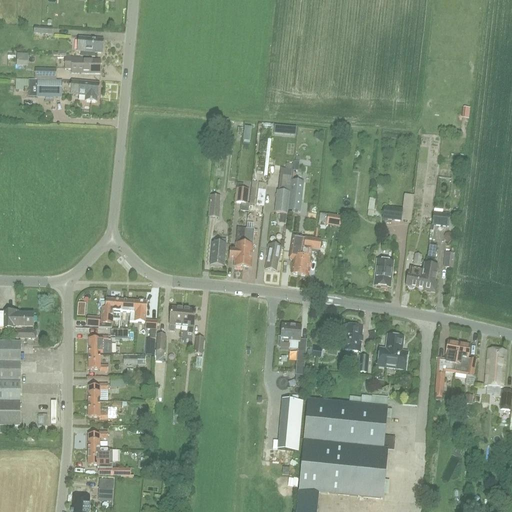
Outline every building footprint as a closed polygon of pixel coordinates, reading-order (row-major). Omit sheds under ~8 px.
[(93,18),(93,25),(106,26),(107,19),(93,18)] [(53,29),(34,28),(34,35),(52,36),(53,29)] [(103,40),(79,38),(78,52),(102,54),(103,40)] [(100,75),(100,60),(72,60),(72,57),(65,57),(65,70),(72,70),(72,72),(83,72),(83,74),(100,75)] [(56,70),(35,70),(35,81),(37,81),(56,81),(56,70)] [(62,82),(29,81),(29,97),(37,97),(37,95),(53,96),(54,88),(62,88),(62,82)] [(99,88),(99,84),(71,82),(70,95),(86,96),(86,100),(98,101),(99,88)] [(269,136),(269,127),(259,126),(259,136),(269,136)] [(242,143),(249,144),(251,130),(244,129),(242,143)] [(304,182),(291,181),(288,211),(300,212),(304,182)] [(237,189),(236,189),(235,203),(248,205),(249,191),(243,190),(243,185),(237,184),(237,189)] [(274,213),(287,214),(289,192),(277,191),(274,213)] [(219,219),(220,203),(220,197),(210,196),(208,218),(219,219)] [(254,226),(262,226),(264,207),(256,206),(254,226)] [(403,210),(384,207),(382,220),(401,222),(403,210)] [(450,215),(433,213),(432,225),(431,225),(430,231),(433,232),(434,226),(448,228),(450,215)] [(340,228),(342,217),(328,215),(326,226),(340,228)] [(234,268),(242,268),(245,232),(246,229),(237,228),(234,268)] [(251,232),(245,232),(242,268),(251,269),(253,239),(251,239),(251,232)] [(299,276),(305,238),(293,236),(289,259),(294,260),(291,275),(299,276)] [(321,241),(305,238),(299,276),(307,277),(311,250),(319,251),(321,241)] [(226,241),(220,240),(220,244),(212,244),(210,265),(224,267),(226,241)] [(424,289),(423,292),(435,294),(436,284),(434,284),(437,267),(434,266),(437,246),(429,245),(427,258),(426,257),(425,265),(424,265),(423,271),(421,280),(425,281),(424,289)] [(267,258),(265,270),(276,272),(279,260),(282,248),(269,246),(267,258)] [(443,267),(453,268),(454,254),(444,253),(443,267)] [(415,254),(413,265),(420,266),(422,256),(415,254)] [(374,286),(390,288),(393,263),(377,261),(374,286)] [(423,271),(410,269),(409,274),(407,274),(405,286),(408,287),(408,288),(413,289),(414,288),(424,289),(425,281),(421,280),(423,271)] [(113,319),(120,320),(121,301),(106,300),(105,308),(102,308),(101,324),(113,325),(113,319)] [(121,301),(121,312),(130,313),(130,322),(145,323),(146,303),(145,303),(144,300),(140,300),(138,302),(121,301)] [(171,308),(169,332),(174,332),(175,327),(182,327),(183,309),(171,308)] [(187,334),(193,334),(195,310),(183,309),(182,327),(188,328),(187,334)] [(18,313),(4,313),(4,329),(13,329),(13,326),(18,326),(17,328),(22,328),(22,331),(15,331),(15,339),(36,340),(36,331),(33,331),(33,315),(18,315),(18,313)] [(99,331),(101,321),(88,319),(86,329),(99,331)] [(157,321),(146,320),(145,329),(156,330),(157,321)] [(300,343),(301,327),(282,326),(281,337),(278,337),(277,347),(280,347),(280,348),(289,349),(289,342),(300,343)] [(341,327),(341,331),(343,331),(342,350),(360,352),(361,342),(363,328),(344,326),(344,327),(341,327)] [(166,335),(157,335),(156,351),(164,352),(166,335)] [(89,355),(100,355),(100,344),(108,344),(108,337),(99,336),(99,339),(89,339),(89,355)] [(377,367),(405,371),(407,353),(401,352),(403,338),(387,336),(385,350),(379,349),(377,367)] [(193,354),(202,355),(204,338),(195,337),(193,354)] [(146,340),(145,356),(154,356),(155,341),(146,340)] [(21,343),(0,342),(0,361),(20,362),(21,343)] [(454,374),(459,344),(448,342),(445,359),(437,359),(436,399),(442,399),(442,395),(443,395),(445,373),(454,374)] [(459,344),(454,374),(473,377),(476,361),(467,359),(469,346),(459,344)] [(312,347),(311,356),(320,357),(321,348),(312,347)] [(485,386),(503,388),(506,352),(488,350),(485,386)] [(306,352),(297,351),(295,375),(303,376),(306,352)] [(100,355),(89,355),(89,370),(99,370),(99,373),(108,373),(108,366),(100,366),(100,355)] [(145,356),(124,356),(124,365),(145,365),(145,356)] [(155,365),(164,365),(163,356),(155,356),(155,365)] [(357,373),(368,374),(369,357),(359,356),(357,373)] [(0,381),(20,382),(20,362),(0,361),(0,381)] [(125,388),(125,380),(111,380),(111,388),(125,388)] [(0,401),(20,402),(20,382),(0,381),(0,401)] [(89,387),(89,403),(99,403),(99,391),(108,391),(108,385),(99,385),(99,387),(89,387)] [(499,410),(510,411),(511,394),(511,391),(501,391),(499,410)] [(465,395),(464,404),(471,405),(473,396),(465,395)] [(307,400),(298,492),(319,494),(383,500),(388,451),(394,451),(395,438),(385,437),(387,408),(307,400)] [(0,426),(19,426),(20,402),(0,401),(0,426)] [(278,450),(298,451),(303,403),(282,401),(278,450)] [(99,403),(89,403),(88,418),(99,418),(99,421),(107,421),(107,414),(99,414),(99,403)] [(173,410),(172,422),(181,422),(181,411),(173,410)] [(38,417),(37,427),(46,428),(46,417),(38,417)] [(88,435),(88,451),(99,451),(99,440),(108,440),(108,433),(99,433),(99,435),(88,435)] [(5,489),(42,490),(43,472),(25,472),(26,461),(32,462),(32,449),(10,448),(9,461),(16,461),(16,471),(5,471),(5,489)] [(88,451),(88,466),(99,466),(99,469),(110,469),(110,477),(121,477),(121,478),(133,478),(133,476),(130,476),(130,469),(112,469),(112,451),(99,451),(88,451)] [(99,480),(98,501),(112,502),(113,481),(99,480)] [(72,511),(87,511),(89,497),(73,496),(72,511)]
